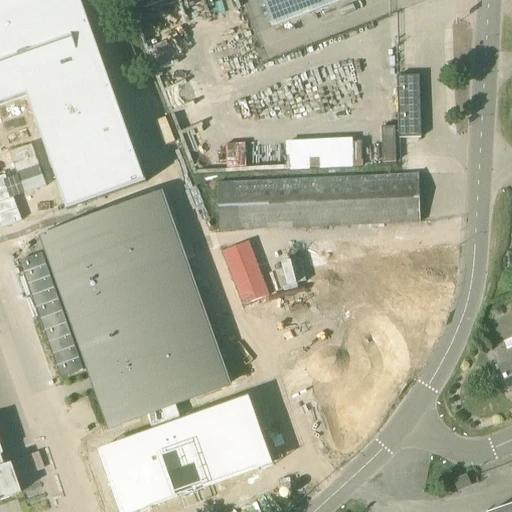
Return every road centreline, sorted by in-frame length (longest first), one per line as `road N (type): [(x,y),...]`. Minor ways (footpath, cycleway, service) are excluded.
road 1 (unclassified): [(405,420),(455,343),(476,256),(489,0)]
road 2 (unclassified): [(315,511),(405,420)]
